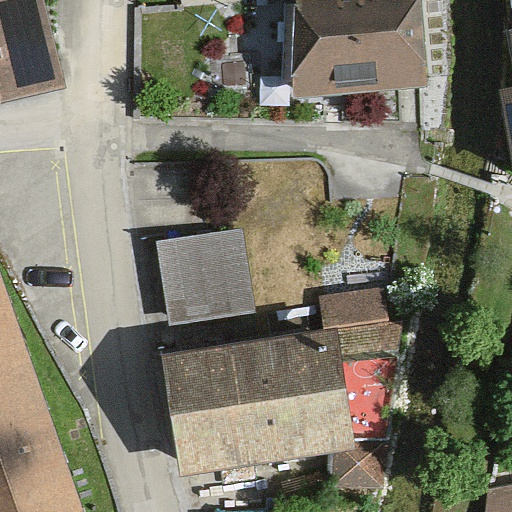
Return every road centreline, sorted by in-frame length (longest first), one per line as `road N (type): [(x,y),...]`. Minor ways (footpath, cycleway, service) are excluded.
road 1 (residential): [(155,511),(100,314),(98,137)]
road 2 (residential): [(98,137),(333,145),(422,161)]
road 3 (residential): [(98,137),(99,0)]
